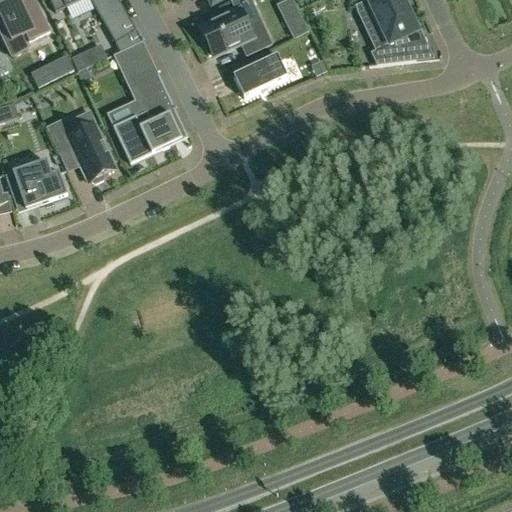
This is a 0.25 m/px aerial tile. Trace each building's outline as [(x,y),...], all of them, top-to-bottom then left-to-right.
[(26,38),(29,44),(50,33),(35,2),(24,8),(20,0),(18,0),(10,4),(10,5),(6,7),(3,0),(0,1),(0,33),(8,51),(24,44),(22,40),(26,38)] [(48,0),(55,15),(85,0),(93,0),(110,28),(106,30),(115,46),(136,33),(117,0),(48,0)] [(372,54),(378,67),(415,62),(404,39),(418,32),(402,0),(371,0),(355,8),(365,30),(379,23),(390,46),(372,54)] [(201,32),(205,40),(201,42),(209,58),(212,56),(213,59),(240,46),(246,59),(272,47),(261,23),(248,29),(240,13),(201,32)] [(299,15),(284,22),(293,41),(308,34),(299,15)] [(136,33),(115,46),(121,55),(143,44),(136,33)] [(131,167),(188,140),(143,44),(121,55),(113,58),(134,104),(107,116),(131,167)] [(78,74),(89,70),(83,57),(72,62),(78,74)] [(66,58),(41,71),(49,86),(74,73),(66,58)] [(277,58),(234,79),(244,101),(288,80),(277,58)] [(311,68),(316,79),(327,74),(322,63),(311,68)] [(115,172),(94,128),(74,138),(66,121),(47,131),(59,156),(72,150),(89,185),(115,172)] [(47,163),(5,178),(12,199),(21,196),(27,213),(40,208),(67,199),(59,175),(52,177),(47,163)]
